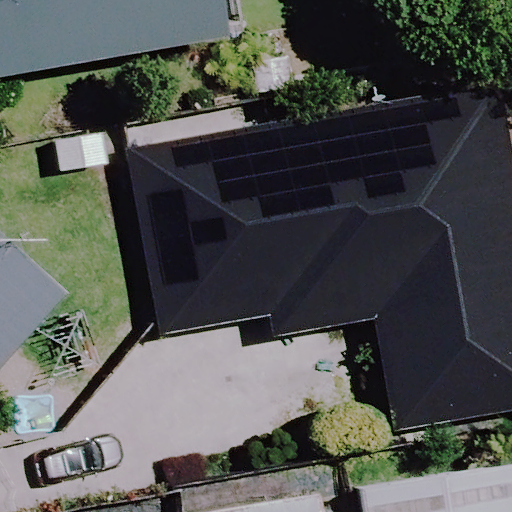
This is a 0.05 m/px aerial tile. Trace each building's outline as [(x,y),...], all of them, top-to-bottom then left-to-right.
[(0,0),(0,77),(207,44),(199,0),(0,0)] [(511,411),(511,279),(480,87),(117,148),(149,339),(260,320),(263,337),(364,320),(383,433),(511,411)] [(0,254),(0,361),(53,300),(0,254)] [(511,511),(511,472),(510,464),(347,496),(350,511),(511,511)] [(312,511),(310,498),(211,511),(312,511)]
